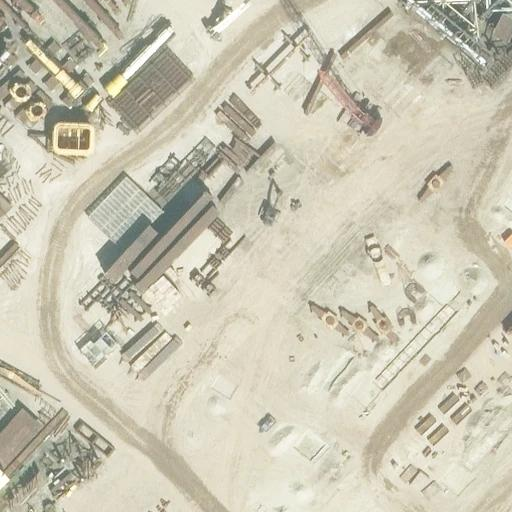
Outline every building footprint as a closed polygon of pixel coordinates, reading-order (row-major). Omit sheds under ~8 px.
[(0,0),(0,10),(3,13),(15,0),(0,0)] [(110,177),(137,157),(129,147),(41,213),(49,223),(110,177)] [(440,325),(431,319),(407,356),(425,367),(453,322),(445,318),(440,325)] [(511,384),(511,382),(511,356),(498,375),(511,384)] [(318,433),(300,462),(285,452),(280,460),(291,466),(284,477),(299,486),(308,471),(308,470),(327,439),(318,433)]
